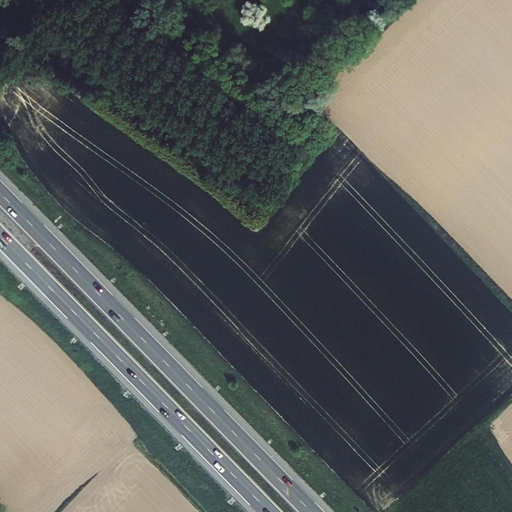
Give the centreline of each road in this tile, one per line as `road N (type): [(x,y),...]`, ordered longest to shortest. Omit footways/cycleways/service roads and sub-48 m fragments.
road 1 (motorway): [(309,511),(0,194)]
road 2 (motorway): [(0,236),(268,511)]
